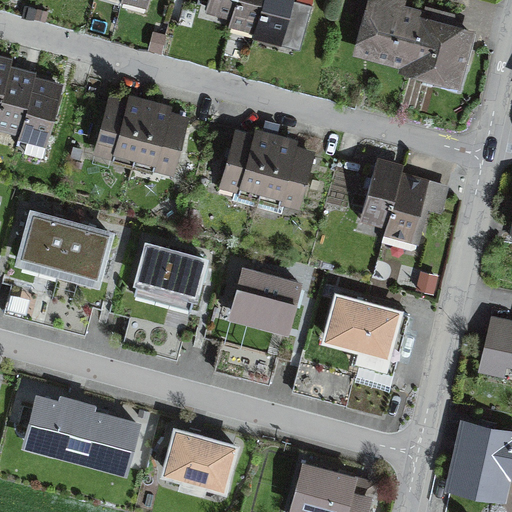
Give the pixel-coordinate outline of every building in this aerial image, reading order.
[(233,12),(235,0),(207,0),(206,5),(233,12)] [(235,0),(233,12),(231,19),(256,26),(263,0),(235,0)] [(263,0),(256,26),(255,30),(301,42),(309,12),(290,6),(291,0),(263,0)] [(407,68),(421,14),(389,6),(391,1),(387,0),(372,0),(359,48),(407,63),(406,68),(407,68)] [(421,14),(407,68),(443,78),(441,84),(457,88),(463,68),(460,67),(469,33),(421,19),(422,14),(421,14)] [(0,102),(9,70),(11,63),(0,60),(0,102)] [(356,105),(363,77),(334,69),(326,97),(356,105)] [(9,70),(0,102),(0,122),(21,128),(33,81),(34,77),(9,70)] [(33,81),(21,128),(19,139),(27,141),(24,151),(41,156),(59,88),(33,81)] [(134,157),(149,105),(138,103),(135,108),(108,100),(95,147),(134,157)] [(149,105),(134,157),(174,168),(186,122),(159,114),(159,108),(149,105)] [(257,206),(275,139),(265,136),(261,142),(234,134),(221,180),(236,184),(232,199),(257,206)] [(275,139),(257,206),(281,212),(285,198),(300,202),(312,156),(285,148),(285,142),(275,139)] [(387,220),(399,176),(401,169),(376,162),(362,212),(387,220)] [(399,176),(387,220),(382,240),(411,249),(415,246),(419,232),(413,230),(426,184),(399,176)] [(21,255),(59,266),(71,222),(33,212),(21,255)] [(109,232),(71,222),(59,266),(97,276),(109,232)] [(193,299),(204,258),(148,243),(136,284),(193,299)] [(248,316),(288,327),(299,284),(278,278),(279,273),(263,268),(262,274),(243,269),(232,308),(249,313),(248,316)] [(31,319),(38,291),(11,283),(3,311),(31,319)] [(58,326),(66,298),(38,291),(31,319),(58,326)] [(409,314),(338,294),(326,337),(363,347),(360,359),(395,368),(409,314)] [(85,334),(93,306),(66,298),(58,326),(85,334)] [(129,315),(122,344),(149,351),(157,323),(129,315)] [(493,331),(487,357),(511,362),(511,321),(500,319),(497,332),(493,331)] [(149,351),(177,359),(185,330),(157,323),(149,351)] [(221,340),(214,369),(242,376),(249,348),(221,340)] [(242,376),(269,384),(277,355),(249,348),(242,376)] [(346,404),(354,378),(299,361),(292,390),(346,404)] [(61,403),(38,396),(29,430),(49,435),(51,438),(49,445),(125,466),(137,423),(89,412),(91,406),(62,398),(61,403)] [(511,432),(464,422),(451,484),(501,495),(510,455),(511,455),(511,432)] [(177,429),(165,471),(223,486),(234,445),(177,429)] [(303,463),(291,508),(306,511),(365,511),(371,493),(361,490),(364,480),(303,463)]
